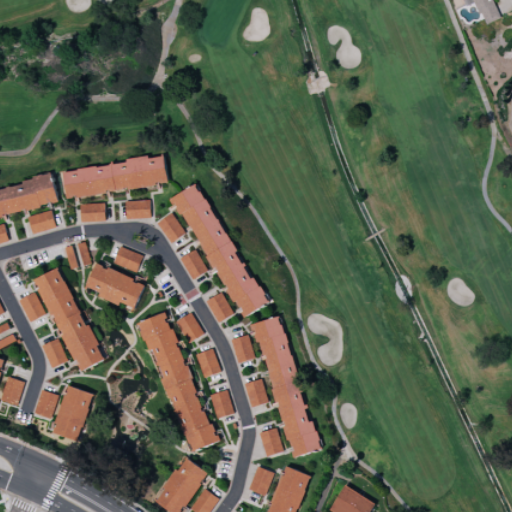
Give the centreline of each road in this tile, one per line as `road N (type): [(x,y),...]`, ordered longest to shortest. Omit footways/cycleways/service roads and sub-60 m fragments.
road 1 (residential): [(0,255),(105,232),(165,250),(224,342),(251,431),(226,511)]
road 2 (residential): [(28,416),(41,359),(0,274)]
